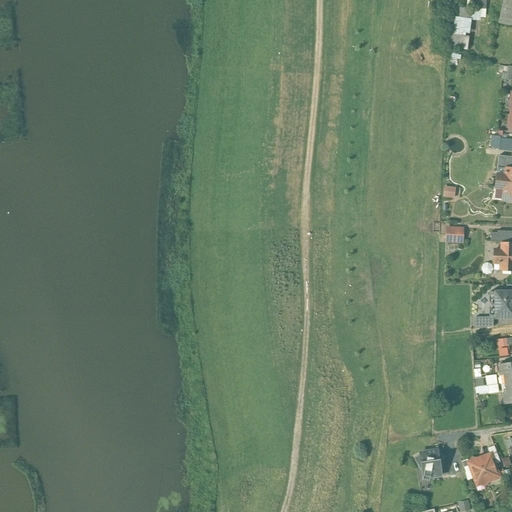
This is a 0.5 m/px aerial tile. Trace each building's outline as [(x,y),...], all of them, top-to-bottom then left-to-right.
[(486,0),(477,0),(477,9),(479,10),(485,10),(486,0)] [(511,0),(503,0),(498,23),(511,25),(511,0)] [(471,9),(461,8),(460,18),(470,19),(471,9)] [(477,9),(471,9),(470,19),(478,20),(479,16),(479,10),(477,9)] [(455,18),(454,27),(464,28),(461,49),(465,49),(470,20),(455,18)] [(454,27),(450,27),(448,47),(461,49),(464,28),(454,27)] [(465,60),(450,58),(448,72),(463,74),(465,60)] [(500,137),(492,136),(490,147),(499,148),(500,137)] [(503,202),(511,202),(511,168),(508,169),(507,168),(508,157),(499,156),(495,188),(504,189),(503,202)] [(455,188),(444,186),(442,197),(454,198),(455,188)] [(463,229),(447,228),(446,241),(462,242),(463,229)] [(511,231),(497,231),(497,233),(491,232),(490,242),(496,242),(496,244),(501,244),(511,244),(511,231)] [(511,244),(501,244),(501,250),(494,250),(493,263),(502,264),(502,270),(503,271),(503,274),(510,274),(511,271),(511,270),(511,244)] [(511,292),(506,292),(495,292),(495,295),(495,315),(495,318),(511,317),(511,292)] [(489,317),(475,317),(475,329),(493,327),(493,318),(489,318),(489,317)] [(511,362),(499,365),(500,376),(503,375),(505,384),(511,382),(511,362)] [(484,377),(477,378),(477,386),(485,385),(484,377)] [(511,382),(505,384),(506,393),(503,393),(505,404),(511,402),(511,382)] [(500,463),(494,446),(488,448),(490,455),(491,455),(494,465),(500,463)] [(440,449),(419,451),(423,481),(443,478),(440,449)] [(490,455),(476,460),(472,459),(470,462),(469,463),(477,485),(480,484),(485,484),(487,481),(499,477),(494,465),(491,455),(490,455)] [(503,459),(504,466),(511,465),(509,457),(503,459)] [(467,501),(459,503),(461,511),(470,510),(467,501)]
